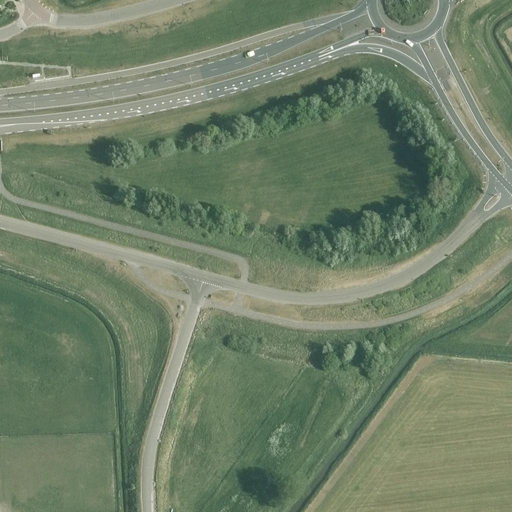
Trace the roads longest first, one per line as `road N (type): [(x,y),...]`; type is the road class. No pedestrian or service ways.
road 1 (primary): [(370,5),(238,62),(123,89),(0,105)]
road 2 (tertiary): [(201,277),(286,298),(375,289),(450,246),(506,187)]
road 3 (primary): [(0,122),(124,108),(313,56)]
road 4 (unclassified): [(147,511),(151,436),(201,277)]
road 5 (tertiary): [(201,277),(0,222)]
road 6 (primary): [(511,166),(478,120),(434,28)]
road 7 (primary): [(431,77),(461,132),(506,187)]
road 8 (unclassified): [(159,0),(69,23),(36,10)]
road 9 (primary): [(313,56),(376,49),(431,77)]
